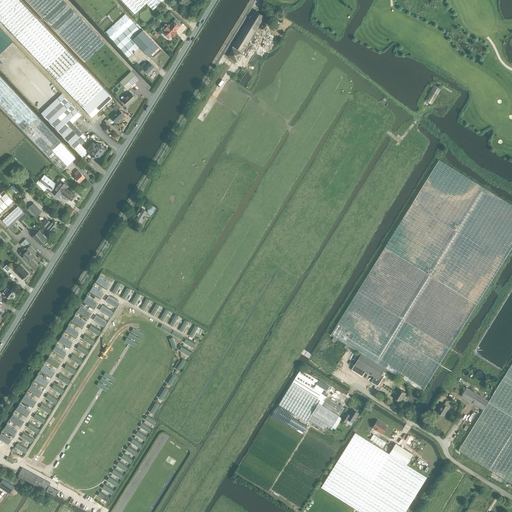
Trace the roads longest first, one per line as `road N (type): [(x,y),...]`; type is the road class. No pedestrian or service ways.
road 1 (residential): [(255,0),(0,410)]
road 2 (tertiary): [(0,347),(214,0)]
road 3 (track): [(430,108),(417,115),(285,20),(270,26),(257,0)]
road 4 (residential): [(511,497),(356,387)]
road 5 (track): [(48,474),(131,340)]
